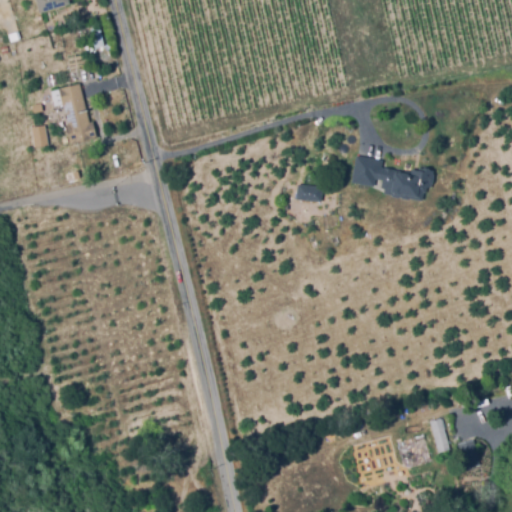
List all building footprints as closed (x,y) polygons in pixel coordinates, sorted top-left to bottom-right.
[(41,14),(36,0),(69,0),(71,5),(41,14)] [(92,48),(101,46),(99,26),(89,27),(92,48)] [(88,80),(82,78),(73,80),(71,71),(96,65),(99,78),(88,80)] [(50,85),(48,76),(58,74),(59,84),(50,85)] [(71,143),(66,124),(61,125),(51,91),(80,83),(90,121),(93,120),(98,136),(71,143)] [(36,146),(33,127),(47,125),(49,144),(36,146)] [(57,139),(55,133),(62,131),(63,137),(57,139)] [(422,199),(384,193),(385,187),(381,186),(383,179),(375,178),(374,184),(353,181),(358,155),(383,159),(382,168),(411,173),(412,167),(420,169),(420,168),(433,170),(431,186),(427,186),(427,192),(423,191),(422,199)] [(321,200),(307,199),(308,184),(322,186),(321,200)] [(440,451),(431,421),(442,418),(451,447),(440,451)] [(477,465),(473,439),(457,442),(461,468),(477,465)] [(471,473),(469,460),(475,459),(477,472),(471,473)]
